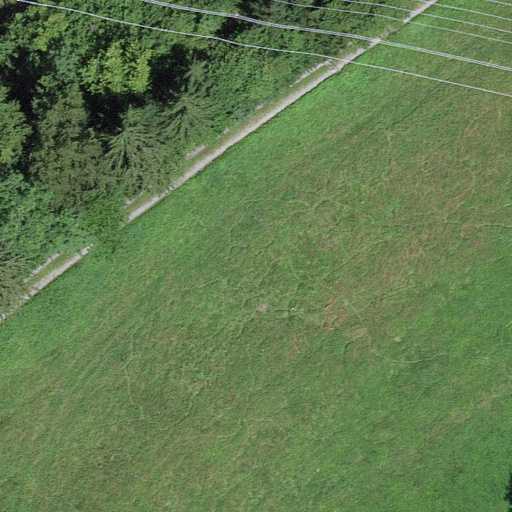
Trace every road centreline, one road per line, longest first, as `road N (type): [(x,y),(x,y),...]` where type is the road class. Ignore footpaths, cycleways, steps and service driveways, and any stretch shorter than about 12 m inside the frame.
road 1 (track): [(420,0),(0,310)]
road 2 (track): [(0,235),(265,0)]
